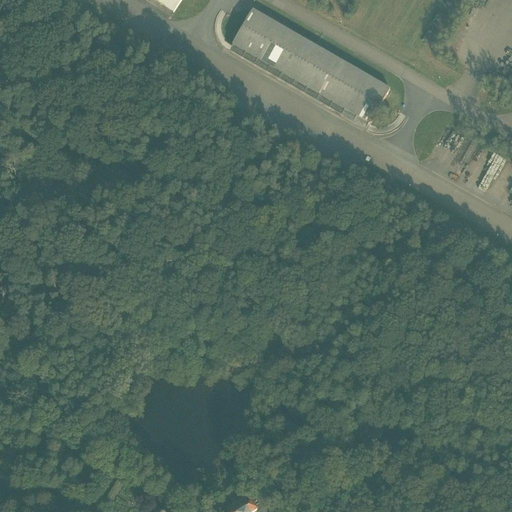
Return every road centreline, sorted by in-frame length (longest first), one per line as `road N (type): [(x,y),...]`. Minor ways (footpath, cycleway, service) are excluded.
road 1 (track): [(123,417),(131,359),(228,336)]
road 2 (track): [(228,336),(294,314),(310,284),(309,244)]
